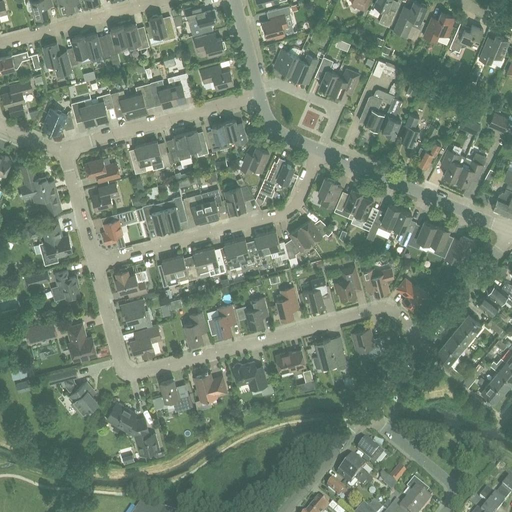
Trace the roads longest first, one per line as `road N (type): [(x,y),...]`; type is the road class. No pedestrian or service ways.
road 1 (residential): [(425,339),(376,311),(145,373),(125,371),(94,264)]
road 2 (residential): [(94,264),(284,214),(298,201),(317,151)]
road 3 (unclassified): [(510,230),(317,151)]
road 4 (residential): [(63,149),(259,96)]
road 5 (residential): [(0,45),(166,0)]
road 6 (unclassified): [(364,414),(453,485),(445,511)]
road 7 (unclassified): [(425,339),(510,230)]
road 8 (unclassified): [(286,511),(364,414)]
